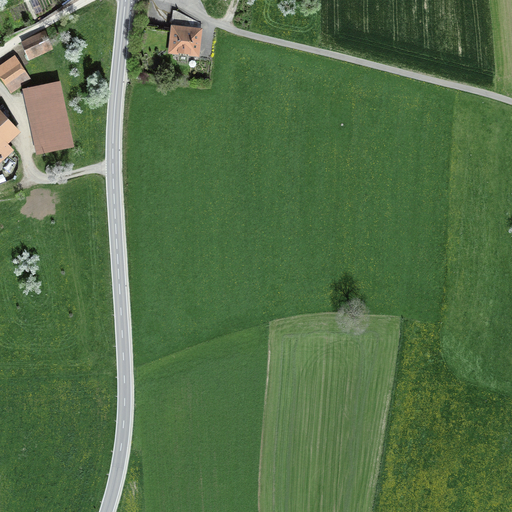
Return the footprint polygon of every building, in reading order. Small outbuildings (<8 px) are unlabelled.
[(200,31),(173,28),(171,51),(197,54),(200,31)] [(46,33),(22,43),(27,55),(50,45),(46,33)] [(12,90),(29,78),(17,60),(0,72),(12,90)] [(28,90),(41,151),(70,145),(57,84),(28,90)] [(0,159),(11,149),(4,141),(15,131),(0,114),(0,159)]
